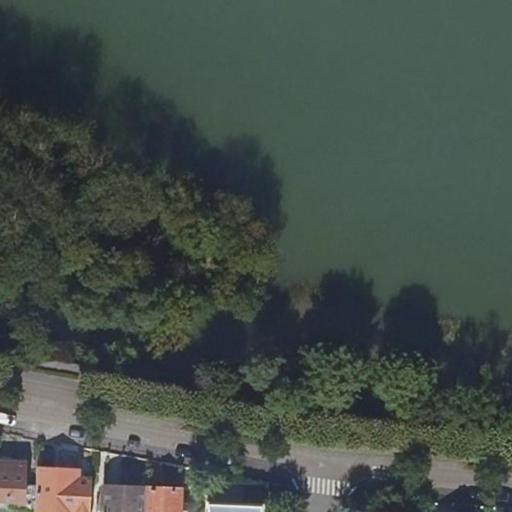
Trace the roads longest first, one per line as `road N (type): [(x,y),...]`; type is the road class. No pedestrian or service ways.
road 1 (residential): [(0,398),(322,457)]
road 2 (residential): [(322,457),(511,474)]
